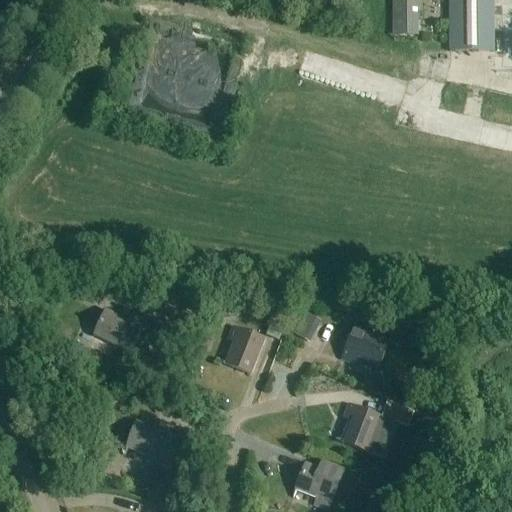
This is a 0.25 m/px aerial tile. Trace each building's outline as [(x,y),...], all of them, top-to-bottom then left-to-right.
[(391,0),(392,37),(419,37),(419,21),(423,21),(423,0),(391,0)] [(450,0),(451,52),(494,52),(493,0),(450,0)] [(402,132),(463,148),(468,129),(408,113),(402,132)] [(352,162),(352,149),(325,149),(325,161),(352,162)] [(221,308),(222,319),(237,318),(236,306),(221,308)] [(108,313),(96,337),(132,355),(144,330),(108,313)] [(301,325),(295,335),(309,343),(315,333),(301,325)] [(252,376),(266,342),(235,329),(229,342),(235,345),(228,365),(222,362),(221,364),(252,376)] [(390,343),(355,330),(343,361),(356,366),(359,359),(380,367),(377,374),(378,375),(390,343)] [(103,409),(121,404),(114,383),(97,388),(103,409)] [(338,440),(337,442),(369,453),(384,459),(397,424),(382,419),(350,407),(345,420),(351,422),(344,442),(338,440)] [(181,441),(138,424),(125,457),(126,458),(129,450),(150,458),(147,466),(168,474),(181,441)] [(327,511),(329,511),(342,480),(346,472),(321,462),(318,470),(307,466),(294,499),(295,499),(298,492),(319,500),(316,507),(327,511)] [(421,472),(418,484),(439,489),(442,477),(421,472)] [(381,504),(400,504),(400,491),(381,491),(381,504)] [(188,493),(180,500),(187,506),(194,498),(188,493)]
